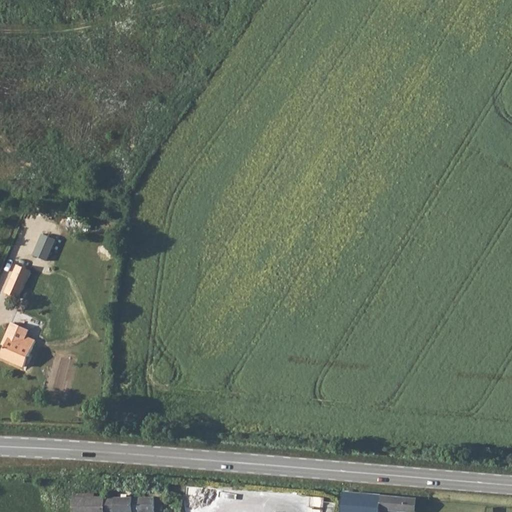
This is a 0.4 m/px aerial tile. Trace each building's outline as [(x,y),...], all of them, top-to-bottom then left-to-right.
[(42,233),(36,256),(51,260),(57,238),(42,233)] [(5,295),(19,301),(30,273),(16,267),(5,295)] [(9,340),(2,359),(25,368),(32,350),(35,341),(15,334),(12,341),(9,340)] [(154,498),(132,498),(132,511),(154,511),(154,506),(157,505),(156,511),(167,511),(165,489),(154,489),(154,498)] [(414,498),(340,492),(340,494),(342,494),(340,511),(381,511),(382,511),(390,511),(416,511),(418,499),(414,498)] [(73,511),(132,511),(132,498),(94,498),(93,496),(75,496),(75,498),(74,499),(73,511)]
